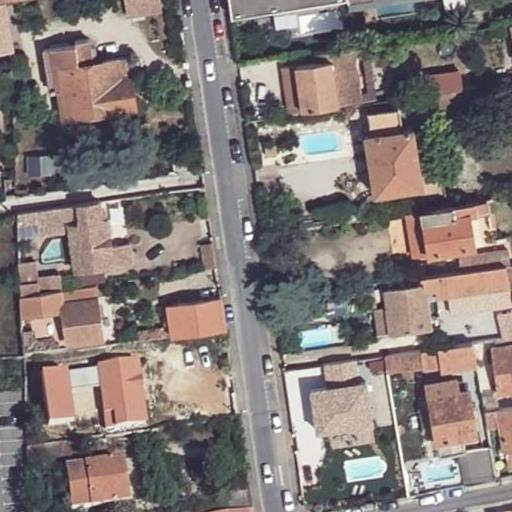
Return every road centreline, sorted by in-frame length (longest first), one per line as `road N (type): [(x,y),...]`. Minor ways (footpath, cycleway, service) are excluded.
road 1 (tertiary): [(230,171),(281,511)]
road 2 (residential): [(230,171),(0,210)]
road 3 (tertiary): [(205,0),(230,171)]
